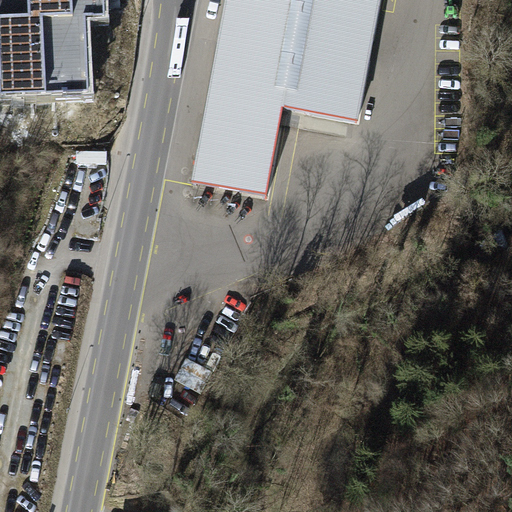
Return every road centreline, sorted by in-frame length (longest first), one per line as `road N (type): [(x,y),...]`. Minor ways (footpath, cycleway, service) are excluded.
road 1 (tertiary): [(177,0),(82,511)]
road 2 (unknown): [(135,237),(224,246),(282,226),(351,176),(391,109),(412,0)]
road 3 (unknown): [(149,167),(86,166),(59,258),(32,289),(0,426)]
